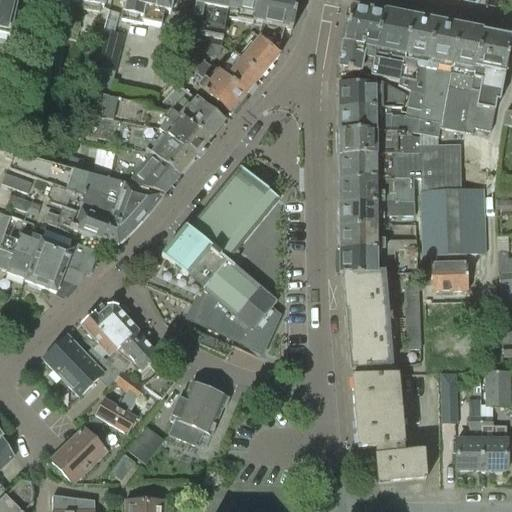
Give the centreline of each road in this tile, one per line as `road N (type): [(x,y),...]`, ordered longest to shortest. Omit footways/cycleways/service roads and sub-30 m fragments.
road 1 (tertiary): [(325,401),(308,71)]
road 2 (residential): [(308,71),(285,80),(110,276)]
road 3 (residential): [(110,276),(170,342),(210,366),(325,401)]
road 4 (residential): [(110,276),(0,376)]
road 5 (residential): [(38,511),(39,455),(0,391)]
